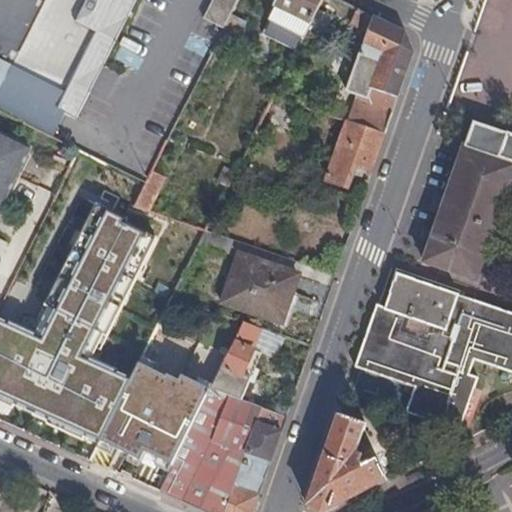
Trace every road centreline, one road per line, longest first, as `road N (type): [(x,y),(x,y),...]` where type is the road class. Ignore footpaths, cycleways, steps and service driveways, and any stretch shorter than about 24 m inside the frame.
road 1 (residential): [(443,34),(282,511)]
road 2 (secondary): [(0,443),(151,511)]
road 3 (tertiary): [(511,448),(378,511)]
